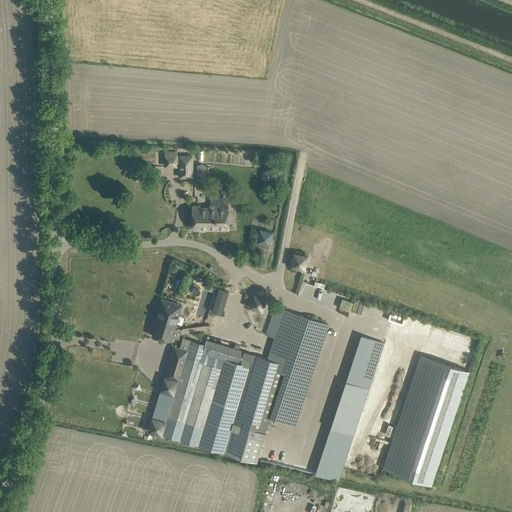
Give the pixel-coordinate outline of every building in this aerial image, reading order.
[(192,156),(180,155),(180,176),(192,177),(192,156)] [(266,164),(266,177),(279,177),(279,164),(266,164)] [(198,230),(227,230),(228,206),(192,206),(192,223),(198,223),(198,230)] [(259,229),(257,242),(270,244),(272,232),(259,229)] [(222,313),(229,292),(219,289),(212,310),(222,313)] [(254,294),(249,306),(262,311),(266,298),(254,294)] [(342,297),(338,306),(349,310),(353,301),(342,297)] [(155,323),(152,335),(171,341),(176,323),(174,323),(176,315),(178,315),(182,305),(161,298),(154,322),(155,323)] [(286,360),(285,363),(269,417),(294,425),(328,324),(275,306),(266,334),(286,341),(282,353),(285,354),(284,359),(286,360)] [(361,336),(315,474),(338,482),(384,344),(361,336)] [(239,364),(243,351),(206,340),(202,353),(239,364)] [(187,350),(173,346),(164,376),(178,380),(167,417),(203,428),(221,368),(185,358),(187,350)] [(255,462),(269,417),(285,363),(254,354),(224,452),(255,462)] [(382,468),(430,484),(468,371),(454,366),(420,354),(382,468)]
